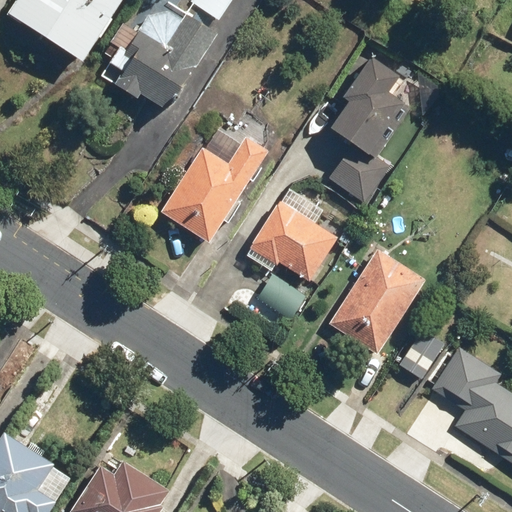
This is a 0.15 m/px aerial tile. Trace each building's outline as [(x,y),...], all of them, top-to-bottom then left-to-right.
[(18,0),(8,17),(84,64),(124,0),(18,0)] [(235,0),(194,0),(192,3),(221,22),(235,0)] [(145,38),(117,85),(166,113),(183,85),(187,88),(218,34),(186,15),(166,50),(145,38)] [(393,165),(373,151),(406,105),(389,93),(400,78),(371,58),(343,98),(349,103),(331,128),(353,144),(329,178),(365,203),(393,165)] [(247,137),(230,164),(203,146),(161,212),(210,243),(242,192),(269,151),(247,137)] [(310,282),(338,237),(300,214),(279,201),(250,246),(277,263),(278,262),(310,282)] [(426,279),(379,248),(330,323),(378,354),(426,279)] [(308,297),(274,275),(260,297),(294,319),(308,297)] [(422,381),(447,344),(425,328),(400,366),(422,381)] [(433,389),(465,409),(454,427),(511,463),(511,392),(494,381),(499,373),(460,348),(433,389)] [(0,511),(47,511),(56,499),(40,489),(57,463),(4,429),(0,435),(0,511)] [(160,511),(165,505),(160,502),(168,489),(121,458),(113,470),(100,461),(68,510),(71,511),(160,511)]
